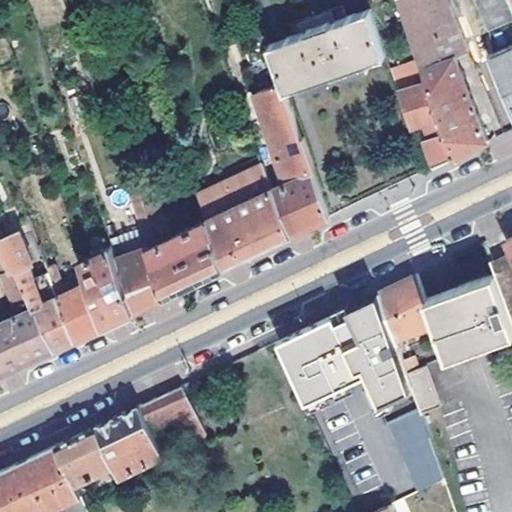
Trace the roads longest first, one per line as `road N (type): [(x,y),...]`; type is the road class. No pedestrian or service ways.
road 1 (tertiary): [(511,179),(0,426)]
road 2 (residential): [(502,511),(472,383)]
